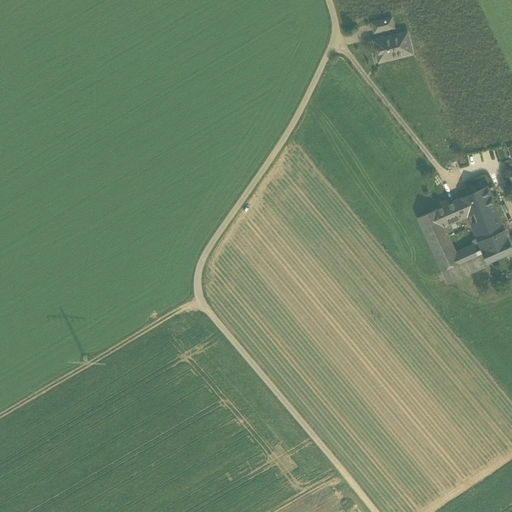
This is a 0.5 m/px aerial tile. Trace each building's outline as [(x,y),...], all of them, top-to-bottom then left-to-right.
[(374,31),(374,33),(394,28),(391,19),(372,23),(372,24),(373,24),(375,31),(374,31)] [(378,40),(374,41),(379,61),(412,54),(407,33),(385,38),(383,37),(379,38),(378,40)] [(479,240),(479,242),(505,230),(487,188),(462,199),(462,198),(461,199),(468,216),(470,219),(479,240)] [(454,202),(461,219),(468,216),(461,199),(454,202)] [(461,219),(454,202),(449,204),(447,201),(441,204),(442,207),(437,209),(447,233),(453,231),(449,224),(461,219)] [(461,263),(455,251),(447,233),(437,209),(417,218),(441,271),(461,263)] [(487,261),(487,262),(511,250),(511,246),(505,230),(479,242),(484,253),(487,261)] [(455,251),(461,263),(478,255),(484,253),(479,242),(479,240),(455,251)] [(487,261),(484,253),(478,255),(482,264),(487,261)] [(461,263),(441,271),(447,285),(489,266),(487,262),(487,261),(482,264),(478,255),(461,263)]
